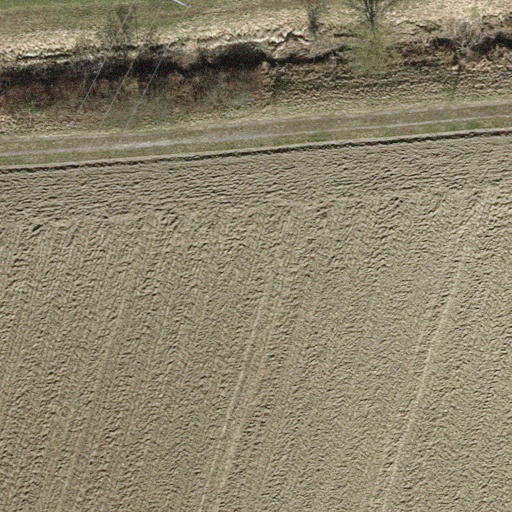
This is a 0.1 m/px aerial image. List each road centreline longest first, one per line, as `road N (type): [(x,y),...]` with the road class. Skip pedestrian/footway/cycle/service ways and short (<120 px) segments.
road 1 (track): [(0,149),(337,137),(511,120)]
road 2 (track): [(0,30),(373,0)]
